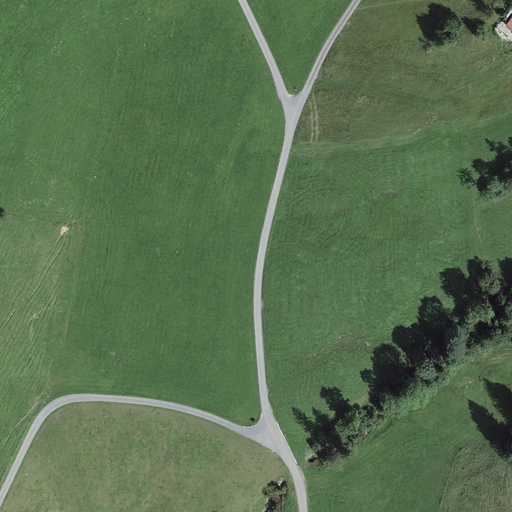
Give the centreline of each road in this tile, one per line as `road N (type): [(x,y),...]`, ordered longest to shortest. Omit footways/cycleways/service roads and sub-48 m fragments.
road 1 (track): [(303,511),(263,394),(257,294),(295,114)]
road 2 (track): [(275,441),(166,404),(74,397),(39,418),(0,500)]
road 3 (track): [(295,114),(357,0)]
